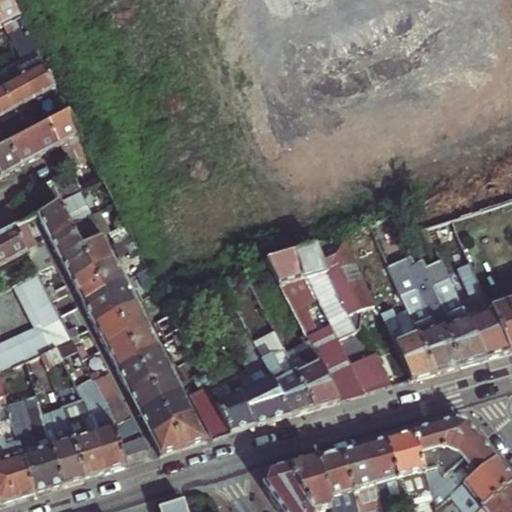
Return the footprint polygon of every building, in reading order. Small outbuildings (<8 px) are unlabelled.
[(42,50),(16,0),(2,0),(0,1),(0,17),(4,26),(11,40),(22,61),(29,57),(42,50)] [(242,0),(311,171),(511,90),(511,26),(501,0),(242,0)] [(22,61),(18,63),(37,98),(46,93),(60,85),(48,62),(35,69),(29,57),(22,61)] [(7,69),(0,72),(0,78),(16,109),(29,102),(37,98),(18,63),(7,69)] [(0,117),(5,114),(16,109),(0,78),(0,117)] [(74,113),(53,123),(64,145),(78,137),(85,134),(74,113)] [(53,123),(51,124),(34,133),(46,155),(58,149),(64,145),(53,123)] [(34,133),(30,135),(14,143),(26,165),(36,160),(46,155),(34,133)] [(0,171),(3,178),(15,171),(26,165),(14,143),(9,146),(0,151),(0,171)] [(75,165),(56,175),(60,182),(69,201),(82,194),(89,190),(75,165)] [(60,182),(40,192),(50,211),(60,206),(69,201),(60,182)] [(40,192),(38,187),(15,199),(16,201),(27,223),(40,216),(50,211),(40,192)] [(69,201),(60,206),(71,226),(92,214),(87,203),(82,194),(69,201)] [(27,223),(16,201),(0,209),(0,237),(18,228),(27,223)] [(60,206),(50,211),(40,216),(45,227),(50,236),(71,226),(60,206)] [(99,227),(92,214),(71,226),(82,247),(104,236),(99,227)] [(404,231),(409,241),(434,233),(429,222),(404,231)] [(82,247),(71,226),(50,236),(56,248),(62,258),(82,247)] [(0,237),(0,271),(2,274),(10,290),(18,285),(41,273),(40,270),(28,248),(25,242),(18,228),(0,237)] [(347,232),(317,241),(361,326),(363,328),(369,310),(368,306),(378,301),(347,232)] [(104,236),(82,247),(94,270),(116,259),(111,248),(104,236)] [(135,249),(142,245),(138,238),(131,241),(135,249)] [(33,245),(30,240),(25,242),(28,248),(33,245)] [(56,262),(44,240),(33,245),(28,248),(40,270),(56,262)] [(363,328),(361,326),(317,241),(288,251),(301,275),(307,273),(320,299),(334,327),(340,339),(363,328)] [(138,255),(145,251),(142,245),(135,249),(138,255)] [(94,270),(82,247),(62,258),(68,270),(74,281),(94,270)] [(390,260),(411,307),(416,320),(438,370),(456,364),(463,362),(416,257),(413,250),(390,260)] [(309,331),(343,399),(360,393),(367,391),(366,390),(351,360),(340,339),(334,327),(324,332),(310,304),(320,299),(307,273),(301,275),(288,251),(278,254),(272,257),(309,331)] [(416,257),(463,362),(480,357),(488,355),(459,291),(443,254),(428,261),(425,254),(416,257)] [(122,270),(116,259),(94,270),(105,290),(127,279),(122,270)] [(493,307),(473,260),(461,264),(470,286),(459,291),(488,355),(504,350),(510,348),(493,307)] [(105,290),(94,270),(74,281),(79,290),(85,301),(105,290)] [(0,375),(28,361),(44,353),(52,349),(61,344),(75,337),(74,335),(63,313),(52,293),(49,287),(41,273),(18,285),(40,325),(0,345),(0,375)] [(132,290),(127,279),(105,290),(117,313),(139,302),(132,290)] [(160,281),(153,285),(157,292),(164,289),(160,281)] [(57,290),(54,284),(49,287),(52,293),(57,290)] [(167,295),(164,289),(157,292),(160,298),(167,295)] [(68,310),(57,290),(52,293),(63,313),(68,310)] [(105,290),(85,301),(91,313),(97,324),(117,313),(105,290)] [(238,379),(244,376),(265,423),(288,416),(293,414),(253,330),(237,296),(216,306),(228,333),(233,331),(244,354),(239,356),(243,363),(212,378),(214,381),(216,386),(221,397),(222,399),(236,392),(229,377),(235,374),(238,379)] [(511,300),(493,307),(510,348),(511,347),(511,300)] [(128,334),(150,323),(145,313),(139,302),(117,313),(128,334)] [(74,335),(81,332),(88,328),(77,306),(68,310),(63,313),(74,335)] [(416,320),(411,307),(398,312),(402,325),(416,320)] [(390,309),(383,311),(413,377),(429,372),(438,370),(416,320),(402,325),(398,312),(392,314),(390,309)] [(187,331),(175,310),(159,318),(170,340),(179,335),(187,331)] [(128,334),(117,313),(97,324),(102,335),(107,344),(128,334)] [(277,319),(253,330),(293,414),(312,408),(319,406),(292,349),(291,348),(277,319)] [(156,333),(150,323),(128,334),(140,355),(161,344),(156,333)] [(190,337),(187,331),(179,335),(182,341),(190,337)] [(291,348),(292,349),(319,406),(335,401),(343,399),(309,331),(303,334),(306,341),(291,348)] [(85,356),(92,353),(81,332),(74,335),(75,337),(81,349),(85,356)] [(140,355),(128,334),(107,344),(117,363),(119,366),(140,355)] [(75,337),(61,344),(67,356),(81,349),(75,337)] [(52,349),(44,353),(51,369),(52,374),(71,364),(67,356),(61,344),(52,349)] [(168,356),(161,344),(140,355),(152,378),(174,367),(168,356)] [(113,370),(101,348),(92,353),(85,356),(88,362),(97,378),(102,375),(113,370)] [(351,360),(366,390),(379,386),(391,382),(373,349),(351,360)] [(51,369),(44,353),(28,361),(30,365),(34,376),(51,369)] [(152,378),(140,355),(119,366),(122,372),(131,389),(152,378)] [(164,399),(185,389),(180,378),(174,367),(152,378),(164,399)] [(207,369),(198,373),(202,381),(211,376),(207,369)] [(236,392),(222,399),(238,431),(258,425),(265,423),(244,376),(238,379),(235,374),(229,377),(236,392)] [(113,376),(105,381),(102,375),(97,378),(100,384),(108,401),(119,395),(122,394),(113,376)] [(212,378),(211,376),(202,381),(205,386),(214,381),(212,378)] [(137,400),(142,410),(164,399),(152,378),(131,389),(137,400)] [(100,384),(84,391),(91,406),(108,471),(122,467),(130,464),(127,454),(125,446),(121,430),(119,421),(108,401),(100,384)] [(216,386),(197,396),(202,406),(221,397),(216,386)] [(185,389),(164,399),(175,421),(196,410),(191,399),(185,389)] [(0,398),(0,422),(13,416),(10,405),(7,395),(2,397),(0,398)] [(131,415),(124,401),(122,402),(119,395),(108,401),(119,421),(131,415)] [(10,405),(13,416),(36,493),(58,486),(67,484),(48,421),(40,396),(10,405)] [(65,405),(68,413),(71,420),(90,477),(101,473),(108,471),(91,406),(86,396),(65,405)] [(219,437),(238,431),(222,399),(221,397),(202,406),(219,437)] [(149,423),(154,432),(175,421),(164,399),(142,410),(149,423)] [(196,410),(175,421),(154,432),(165,453),(190,446),(209,440),(212,439),(196,410)] [(48,421),(67,484),(84,479),(90,477),(71,420),(68,413),(48,421)] [(131,415),(119,421),(121,430),(126,429),(128,435),(139,427),(133,414),(131,415)] [(36,493),(13,416),(0,422),(0,498),(8,502),(36,493)] [(435,506),(437,511),(439,511),(452,502),(498,465),(468,427),(456,426),(414,437),(435,506)] [(435,506),(414,437),(406,439),(387,444),(400,485),(413,481),(422,510),(435,506)] [(406,506),(400,485),(387,444),(380,446),(365,451),(370,471),(374,469),(380,490),(378,491),(383,509),(399,504),(400,508),(406,506)] [(358,453),(343,457),(354,497),(358,511),(383,511),(383,509),(378,491),(380,490),(374,469),(370,471),(365,451),(358,453)] [(354,497),(343,457),(334,459),(318,464),(332,511),(350,511),(346,499),(354,497)] [(332,511),(318,464),(309,466),(288,472),(311,511),(332,511)] [(452,502),(459,511),(485,511),(511,491),(511,482),(507,477),(498,465),(452,502)] [(266,493),(278,511),(311,511),(288,472),(278,474),(269,477),(266,493)] [(511,511),(511,491),(485,511),(511,511)] [(346,499),(350,511),(358,511),(354,497),(346,499)]
